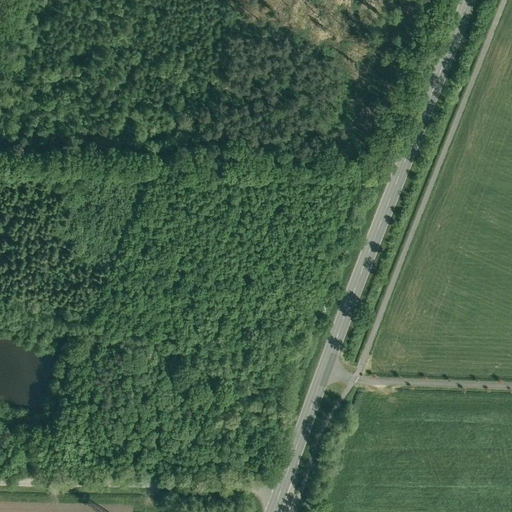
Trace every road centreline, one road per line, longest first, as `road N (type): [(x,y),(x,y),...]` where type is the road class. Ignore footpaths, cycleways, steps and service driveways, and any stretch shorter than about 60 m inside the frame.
road 1 (primary): [(280,491),(468,0)]
road 2 (unclassified): [(280,491),(0,483)]
